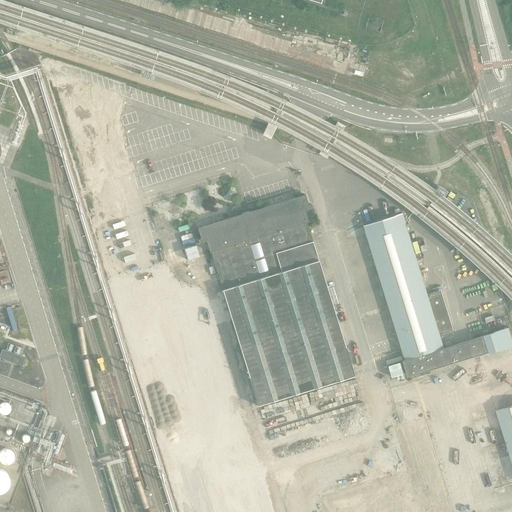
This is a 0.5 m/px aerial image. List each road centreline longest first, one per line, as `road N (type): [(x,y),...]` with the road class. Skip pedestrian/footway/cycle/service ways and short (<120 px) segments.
road 1 (secondary): [(33,0),(395,119)]
road 2 (unknown): [(220,169),(135,187),(149,246)]
road 3 (unknown): [(239,178),(251,152),(160,100)]
road 4 (unknown): [(220,169),(147,119),(117,130)]
road 5 (secondary): [(395,119),(436,126),(511,105)]
